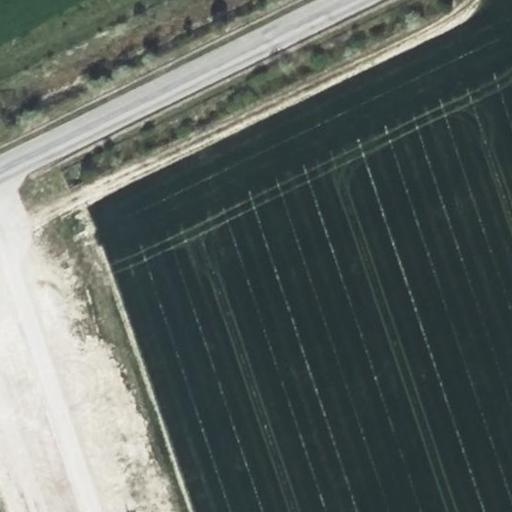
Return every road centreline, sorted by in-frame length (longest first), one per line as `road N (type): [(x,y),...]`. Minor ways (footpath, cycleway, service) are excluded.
road 1 (track): [(1,231),(464,18),(470,0)]
road 2 (unclassified): [(0,172),(350,0)]
road 3 (unclassified): [(0,224),(95,511)]
